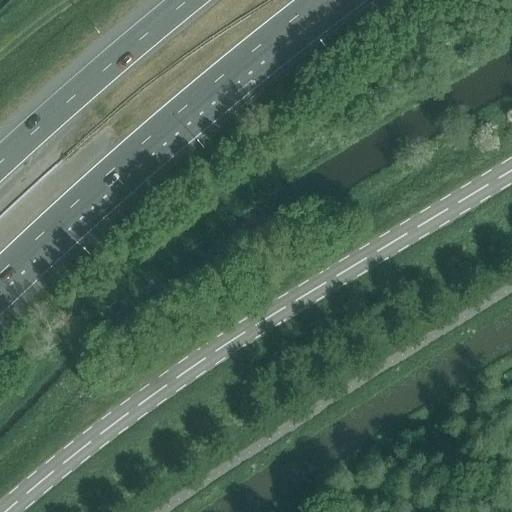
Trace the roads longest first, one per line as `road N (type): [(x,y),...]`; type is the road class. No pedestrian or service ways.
road 1 (secondary): [(8,511),(188,372),(511,172)]
road 2 (motorway): [(0,277),(222,78),(326,0)]
road 3 (motorway): [(193,0),(0,166)]
